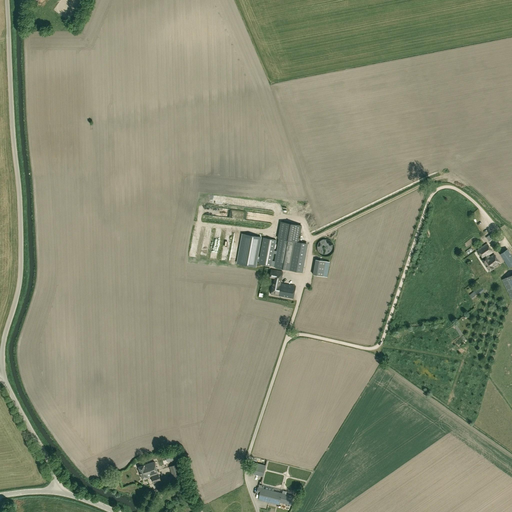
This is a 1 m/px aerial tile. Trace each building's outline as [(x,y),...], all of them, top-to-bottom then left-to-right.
[(287,207),(270,212),(277,241),(305,234),(298,205),(288,208),(287,207)] [(331,218),(329,208),(314,211),(316,221),(331,218)] [(489,271),(500,263),(494,254),(490,257),(488,255),(492,252),(491,250),(499,244),(492,234),(487,237),(490,242),(477,251),(483,259),(481,260),(489,271)] [(509,267),(511,265),(511,256),(507,249),(500,254),(509,267)] [(296,286),(280,283),(282,271),(271,269),(270,277),(274,278),(271,294),(293,298),(296,286)] [(478,296),(484,291),(481,286),(474,291),(470,295),(473,299),(478,296)] [(142,479),(151,476),(153,483),(161,481),(155,461),(138,466),(142,479)] [(265,466),(252,462),(249,472),(263,475),(265,466)] [(178,464),(170,466),(174,480),(182,477),(178,464)] [(291,505),(293,496),(258,487),(257,492),(260,493),(258,499),(259,500),(279,505),(280,502),(291,505)]
